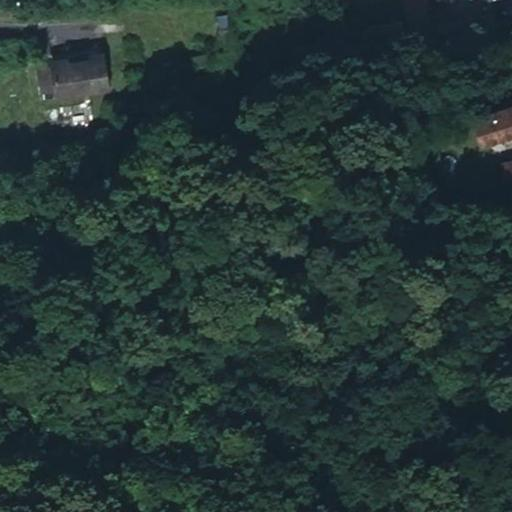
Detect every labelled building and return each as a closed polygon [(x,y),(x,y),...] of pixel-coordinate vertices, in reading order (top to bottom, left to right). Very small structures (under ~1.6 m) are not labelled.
[(426,28),(421,0),(403,0),(412,48),(429,45),(426,28)] [(457,23),(426,28),(429,45),(453,42),(460,39),(457,23)] [(396,24),(376,27),(378,33),(397,29),(396,24)] [(50,63),(51,71),(56,93),(57,99),(109,88),(103,54),(50,63)] [(301,63),(296,64),(295,67),(294,68),(294,74),(295,76),(296,79),(302,80),(307,81),(309,80),(310,79),(312,77),(313,75),(313,69),(312,66),(310,63),(306,62),(304,62),(301,63)] [(38,96),(56,93),(51,71),(35,74),(38,96)] [(511,104),(474,117),(481,146),(511,137),(511,104)] [(511,182),(511,163),(502,166),(508,182),(509,184),(511,182)]
